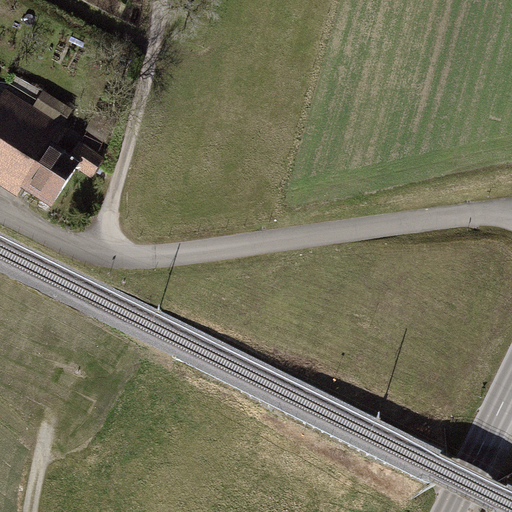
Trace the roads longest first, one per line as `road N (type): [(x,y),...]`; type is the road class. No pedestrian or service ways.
road 1 (unclassified): [(0,204),(120,256),(511,212)]
road 2 (track): [(98,252),(164,0)]
road 3 (track): [(33,511),(34,483),(70,364)]
road 4 (tertiary): [(454,511),(511,393)]
